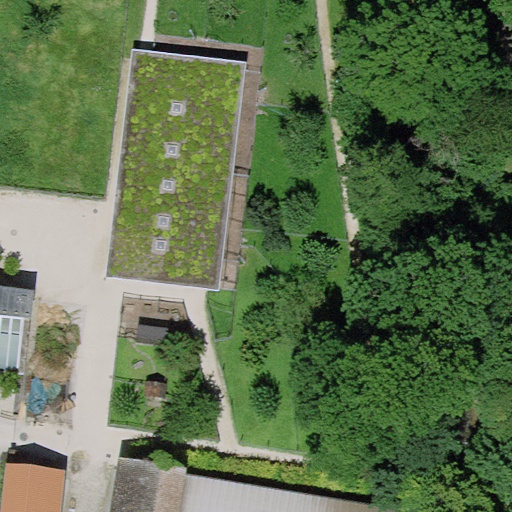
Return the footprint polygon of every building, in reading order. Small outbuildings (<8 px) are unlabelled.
[(245,60),(134,47),(107,276),(218,289),(245,60)] [(0,370),(24,373),(33,288),(0,284),(0,370)] [(185,467),(117,456),(108,511),(179,511),(184,474),(185,467)] [(62,511),(67,471),(7,464),(1,511),(62,511)] [(398,511),(398,508),(184,474),(179,511),(398,511)]
